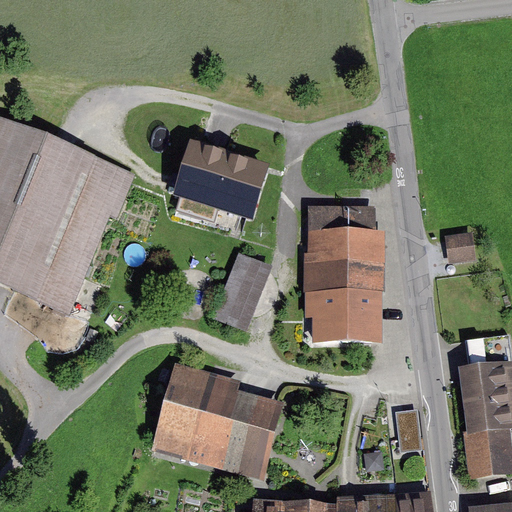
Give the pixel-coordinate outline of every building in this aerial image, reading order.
[(136,180),(0,125),(0,298),(70,326),(111,222),(118,225),(136,180)] [(268,175),(193,154),(179,205),(254,226),(268,175)] [(305,299),(306,299),(384,299),(384,242),(376,242),(376,214),(308,214),(308,260),(305,260),(305,299)] [(474,239),(446,243),(450,270),(477,266),(474,239)] [(275,274),(240,260),(213,326),(247,340),(275,274)] [(384,299),(306,299),(306,327),(313,327),(313,353),(383,354),(384,299)] [(470,363),(459,365),(468,430),(464,430),(470,478),(511,473),(511,445),(510,427),(511,426),(511,345),(511,335),(467,341),(470,363)] [(176,363),(153,449),(265,479),(285,401),(240,389),(242,380),(176,363)] [(418,409),(397,412),(402,453),(424,450),(418,409)] [(338,501),(253,498),(251,511),(434,511),(432,490),(337,496),(338,501)] [(511,511),(511,501),(470,505),(470,511),(511,511)]
